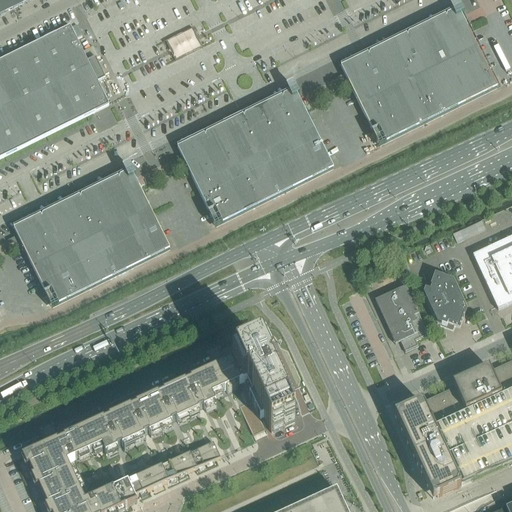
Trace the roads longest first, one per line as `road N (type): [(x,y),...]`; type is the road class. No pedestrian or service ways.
road 1 (secondary): [(0,393),(272,264)]
road 2 (secondary): [(271,238),(0,368)]
road 3 (secondary): [(511,128),(271,238)]
road 4 (secondary): [(290,257),(511,161)]
road 5 (residential): [(343,417),(145,511)]
road 6 (unclassified): [(272,264),(343,417)]
road 7 (residential): [(359,410),(290,257)]
road 8 (unclassified): [(359,410),(511,339)]
